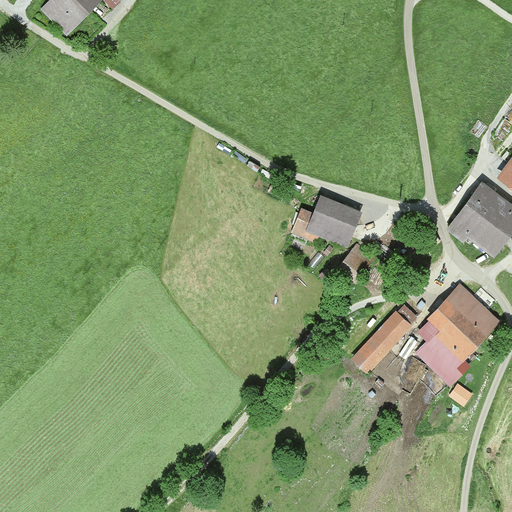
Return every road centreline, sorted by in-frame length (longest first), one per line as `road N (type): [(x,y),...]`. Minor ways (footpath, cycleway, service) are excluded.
road 1 (track): [(3,0),(283,171),(436,208)]
road 2 (track): [(155,511),(325,323),(471,269)]
road 3 (unclassified): [(511,322),(445,239),(408,48),(408,0)]
road 4 (unclassified): [(463,511),(477,436),(511,339)]
